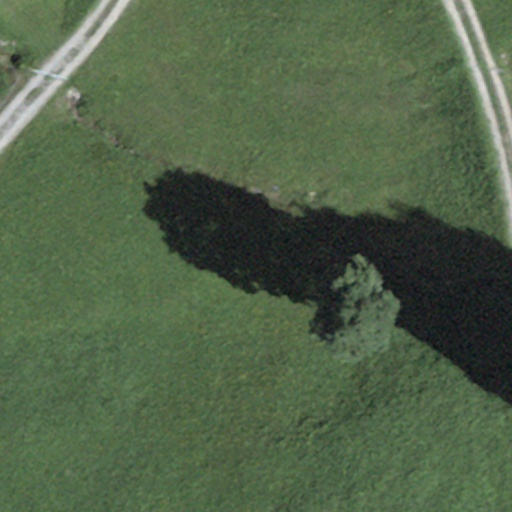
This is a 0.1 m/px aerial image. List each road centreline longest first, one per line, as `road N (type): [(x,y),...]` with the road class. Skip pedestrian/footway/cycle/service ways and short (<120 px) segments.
road 1 (track): [(0,166),(127,0)]
road 2 (track): [(459,0),(501,123),(511,184)]
